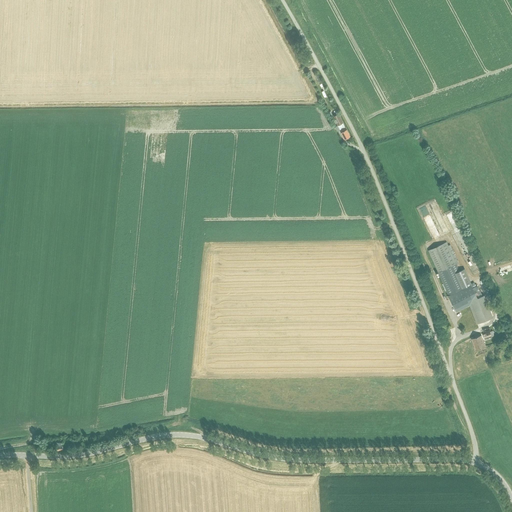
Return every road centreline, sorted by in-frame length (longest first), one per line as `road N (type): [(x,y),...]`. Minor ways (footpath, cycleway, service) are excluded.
road 1 (unclassified): [(473,462),(470,428),(377,183),(282,0)]
road 2 (tertiary): [(473,462),(279,458),(184,434),(73,455),(0,455)]
